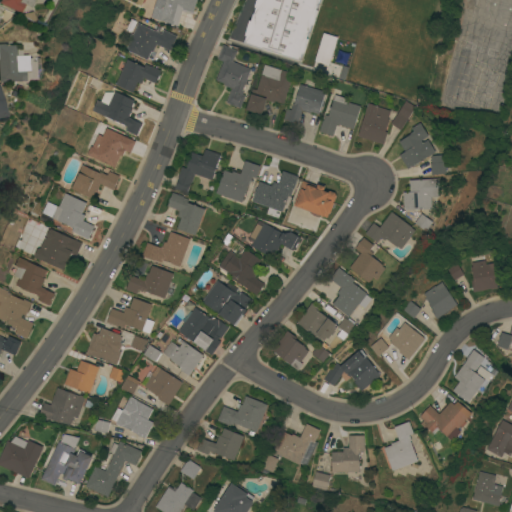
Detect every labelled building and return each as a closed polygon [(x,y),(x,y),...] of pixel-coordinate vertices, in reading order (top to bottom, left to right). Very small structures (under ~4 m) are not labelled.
[(0,4),(0,0),(30,0),(27,6),(21,3),(17,11),(19,13),(20,13),(21,12),(21,10),(24,9),(25,11),(29,11),(31,19),(25,20),(17,15),(15,13),(16,12),(0,4)] [(150,17),(155,0),(195,0),(192,13),(181,10),(177,25),(158,19),(150,17)] [(265,0),(305,0),(299,16),(264,3),(265,0)] [(233,32),(244,7),(258,13),(247,38),(233,32)] [(259,14),(272,20),(261,44),(248,38),(259,14)] [(161,33),(163,28),(176,35),(170,49),(156,43),(152,51),(151,50),(147,59),(125,49),(137,22),(161,33)] [(283,25),(297,31),(286,55),(291,57),(288,62),(284,60),(285,58),(272,52),(283,25)] [(328,65),(334,36),(319,33),(314,62),(328,65)] [(0,43),(6,43),(6,44),(12,44),(13,55),(24,54),(25,57),(34,57),(35,78),(21,78),(21,80),(0,80),(0,43)] [(236,49),(232,61),(251,68),(242,90),(243,91),(242,93),(245,94),(240,107),(225,101),(231,87),(223,84),(224,83),(215,79),(223,60),(217,58),(222,44),(236,49)] [(126,58),(144,66),(145,63),(150,65),(161,69),(155,82),(143,77),(140,83),(137,81),(132,91),(115,84),(126,58)] [(292,72),(283,103),(274,100),(274,101),(265,99),(261,113),(246,109),(252,88),(257,89),(264,64),(292,72)] [(324,91),(318,113),(310,111),(309,112),(301,110),(297,123),(283,119),(286,108),(291,109),(292,103),(294,103),(300,83),(324,91)] [(134,100),(130,107),(132,108),(128,116),(132,118),(132,119),(141,123),(136,134),(125,129),(126,126),(124,125),(124,124),(92,110),(96,99),(100,100),(104,91),(113,91),(134,100)] [(318,130),(322,120),(323,120),(324,114),(328,115),(334,94),(347,97),(346,101),(360,105),(353,128),(336,123),(333,135),(318,130)] [(405,100),(415,106),(400,129),(390,123),(405,100)] [(367,102),(390,109),(387,118),(388,118),(385,130),(387,131),(383,143),(357,135),(367,102)] [(407,168),(399,154),(404,150),(398,140),(410,133),(410,132),(413,130),(411,127),(420,121),(428,135),(420,139),(422,142),(427,138),(435,151),(407,168)] [(85,154),(89,147),(85,145),(92,131),(101,134),(114,140),(116,137),(119,138),(121,134),(136,140),(131,153),(123,149),(115,167),(85,154)] [(220,153),(211,179),(194,173),(191,182),(190,181),(186,192),(175,188),(178,177),(181,166),(186,167),(191,151),(202,155),(205,148),(220,153)] [(442,154),(443,161),(444,161),(446,172),(431,174),(430,162),(431,162),(431,155),(442,154)] [(215,192),(223,169),(231,172),(232,170),(240,173),(244,160),(260,165),(256,177),(252,176),(249,183),(248,182),(242,201),(215,192)] [(81,164),(100,172),(100,171),(107,174),(108,170),(119,175),(113,189),(100,183),(96,190),(95,190),(91,197),(70,188),(81,164)] [(252,200),(259,181),(271,185),(272,181),(278,182),(282,170),(298,175),(293,188),(292,188),(290,195),(287,194),(282,211),(252,200)] [(438,177),(439,195),(431,196),(432,207),(406,209),(403,207),(403,191),(409,191),(409,179),(438,177)] [(302,179),(317,185),(317,183),(325,186),(323,190),(326,191),(329,190),(334,192),(336,195),(334,200),(332,201),(333,201),(330,212),(328,212),(327,216),(320,214),(319,216),(309,213),(310,210),(293,204),(302,179)] [(194,234),(177,228),(181,216),(177,215),(179,209),(167,205),(172,191),(182,195),(182,196),(188,198),(187,202),(204,208),(194,234)] [(86,202),(81,213),(85,214),(82,220),(94,225),(88,238),(71,230),(73,227),(51,217),(56,205),(58,206),(65,192),(86,202)] [(415,229),(401,248),(397,245),(397,246),(385,237),(384,239),(380,237),(377,241),(365,232),(373,222),(379,226),(391,211),(415,229)] [(432,221),(426,230),(414,222),(421,212),(432,221)] [(254,238),(249,235),(256,222),(262,225),(263,222),(281,232),(282,231),(284,232),(290,231),(297,235),(290,248),(280,242),(272,256),(251,245),(254,238)] [(82,242),(76,255),(70,252),(63,269),(40,258),(40,259),(34,257),(35,255),(33,255),(36,247),(38,248),(38,247),(36,246),(38,242),(41,243),(44,237),(45,237),(46,236),(45,235),(48,228),(49,229),(50,228),(82,242)] [(189,238),(179,265),(162,259),(161,262),(142,255),(147,242),(160,247),(161,246),(162,246),(164,241),(165,242),(170,231),(189,238)] [(373,244),(369,249),(372,252),(370,254),(382,264),(382,265),(385,267),(377,278),(373,276),(369,282),(349,267),(360,252),(354,247),(363,236),(373,244)] [(230,252),(238,257),(244,248),(260,258),(254,268),(257,270),(253,276),(263,283),(255,295),(246,288),(247,288),(242,284),(244,282),(238,278),(236,281),(219,269),(230,252)] [(46,269),(43,277),(44,277),(40,286),(54,292),(49,304),(37,299),(39,296),(36,294),(15,284),(18,277),(13,274),(17,266),(14,265),(18,256),(46,269)] [(484,259),(485,263),(492,262),(497,286),(473,291),(470,280),(473,279),(470,266),(471,266),(471,262),(484,259)] [(455,262),(463,274),(453,279),(446,267),(455,262)] [(131,275),(144,279),(147,272),(148,272),(151,264),(173,272),(164,297),(144,290),(144,291),(138,289),(136,293),(125,289),(131,275)] [(354,279),(352,281),(366,292),(366,293),(372,298),(364,307),(358,303),(349,316),(332,303),(339,294),(337,292),(341,286),(329,278),(338,266),(354,279)] [(238,295),(241,291),(251,298),(244,308),(246,309),(242,315),(242,314),(235,324),(234,323),(233,324),(218,313),(218,312),(202,301),(217,279),(238,295)] [(434,285),(435,285),(441,281),(456,303),(436,317),(430,309),(432,308),(424,297),(425,296),(423,293),(434,285)] [(0,287),(5,289),(4,291),(23,299),(23,298),(31,301),(25,314),(21,312),(20,316),(33,322),(26,337),(14,332),(16,328),(11,326),(11,324),(0,319),(0,287)] [(111,307),(123,312),(125,306),(129,307),(132,297),(151,303),(141,329),(124,323),(123,327),(106,321),(111,307)] [(420,308),(412,318),(401,309),(409,300),(420,308)] [(311,302),(320,308),(318,310),(337,324),(334,329),(335,330),(332,334),(331,333),(328,338),(326,336),(324,339),(321,337),(320,338),(316,335),(315,336),(296,322),(311,302)] [(195,306),(209,317),(211,314),(230,327),(211,354),(178,330),(195,306)] [(355,325),(349,333),(348,333),(342,340),(336,335),(340,330),(337,328),(339,326),(337,325),(344,316),(355,325)] [(396,327),(398,328),(404,321),(425,337),(408,359),(398,351),(399,349),(389,341),(390,339),(388,337),(396,327)] [(86,352),(93,332),(97,333),(97,332),(98,333),(101,327),(120,334),(119,336),(121,337),(119,341),(121,345),(119,348),(118,349),(121,350),(117,364),(86,352)] [(296,337),(294,338),(305,347),(308,350),(300,361),(302,363),(298,369),(280,356),(277,360),(274,358),(277,354),(272,349),(287,330),(296,337)] [(500,331),(511,334),(507,347),(496,344),(500,331)] [(20,340),(14,354),(0,348),(0,336),(6,339),(8,335),(20,340)] [(134,335),(147,339),(143,350),(130,345),(134,335)] [(369,344),(380,336),(388,347),(377,355),(369,344)] [(170,341),(179,346),(181,343),(177,339),(178,337),(203,354),(188,375),(180,369),(181,367),(170,359),(170,358),(162,352),(170,341)] [(311,352),(318,343),(320,345),(323,341),(328,344),(325,349),(329,352),(323,361),(311,352)] [(149,344),(161,351),(155,361),(143,354),(149,344)] [(468,401),(452,390),(459,380),(454,376),(467,358),(466,357),(473,348),(484,357),(474,371),(485,379),(468,401)] [(330,367),(331,368),(335,362),(340,364),(358,350),(361,349),(366,355),(365,356),(380,374),(361,390),(353,381),(355,380),(350,374),(349,376),(346,372),(345,373),(343,369),(334,385),(323,378),(330,367)] [(69,367),(76,370),(80,359),(98,366),(89,392),(64,383),(69,367)] [(112,366),(125,371),(121,381),(119,380),(118,383),(115,382),(116,379),(108,376),(112,366)] [(182,381),(168,404),(157,398),(158,396),(147,388),(143,385),(152,372),(156,374),(160,367),(182,381)] [(137,383),(132,393),(128,391),(125,396),(120,393),(122,388),(120,387),(125,377),(137,383)] [(79,395),(79,394),(84,396),(76,417),(72,416),(69,425),(38,414),(43,401),(50,404),(57,386),(79,395)] [(267,404),(256,431),(232,421),(230,425),(217,419),(223,405),(237,411),(240,403),(241,404),(245,395),(267,404)] [(153,408),(147,418),(153,422),(144,437),(125,427),(123,431),(114,427),(116,423),(115,423),(116,421),(111,418),(117,407),(122,410),(130,396),(153,408)] [(429,404),(439,413),(450,400),(454,403),(457,400),(472,412),(465,420),(467,421),(462,426),(460,425),(457,427),(462,431),(452,441),(439,428),(434,433),(425,425),(424,427),(420,423),(423,419),(419,415),(429,404)] [(96,418),(97,418),(97,415),(107,417),(106,421),(109,421),(109,423),(110,423),(108,432),(107,431),(107,433),(93,429),(96,418)] [(501,418),(511,424),(511,451),(510,455),(503,451),(500,456),(486,449),(501,418)] [(408,420),(413,432),(409,434),(411,439),(410,440),(418,460),(392,470),(383,447),(391,444),(390,442),(398,439),(393,426),(408,420)] [(320,429),(314,440),(317,441),(309,459),(302,455),(298,464),(272,451),(282,430),(291,434),(292,433),(299,436),(306,422),(320,429)] [(243,435),(234,460),(209,450),(208,453),(196,449),(201,437),(215,442),(219,434),(220,435),(223,427),(243,435)] [(74,447),(75,448),(73,453),(76,454),(79,448),(88,453),(88,454),(92,456),(79,483),(69,478),(67,479),(63,478),(63,476),(64,473),(60,472),(54,484),(41,478),(58,440),(60,441),(64,433),(79,437),(74,447)] [(363,434),(364,451),(359,451),(359,470),(331,471),(331,451),(342,451),(342,447),(348,447),(348,434),(363,434)] [(27,441),(28,439),(43,446),(28,478),(0,464),(0,454),(7,440),(10,441),(15,435),(27,441)] [(85,485),(94,465),(105,470),(113,453),(109,451),(113,442),(117,444),(119,440),(141,450),(135,464),(124,459),(107,496),(85,485)] [(278,458),(272,471),(260,466),(266,452),(278,458)] [(200,466),(200,467),(201,468),(198,474),(196,473),(192,478),(180,470),(187,458),(200,466)] [(329,474),(326,489),(311,486),(315,470),(329,474)] [(479,470),(495,474),(493,483),(502,486),(500,493),(502,493),(499,505),(472,498),(479,470)] [(168,485),(172,487),(173,485),(176,487),(180,481),(193,490),(192,491),(201,497),(193,509),(184,504),(179,511),(164,511),(155,506),(168,485)] [(231,482),(233,483),(234,481),(247,490),(246,491),(254,496),(251,499),(253,500),(245,511),(216,511),(213,510),(231,482)]
